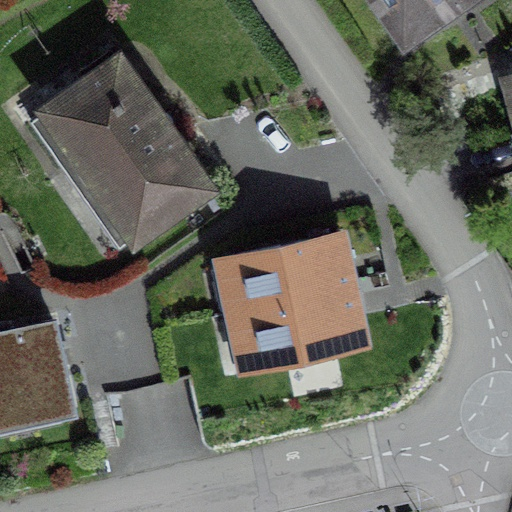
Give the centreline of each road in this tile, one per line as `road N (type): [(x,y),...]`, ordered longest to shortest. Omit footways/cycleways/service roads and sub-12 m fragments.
road 1 (residential): [(511,386),(468,267),(282,0)]
road 2 (residential): [(441,446),(136,511)]
